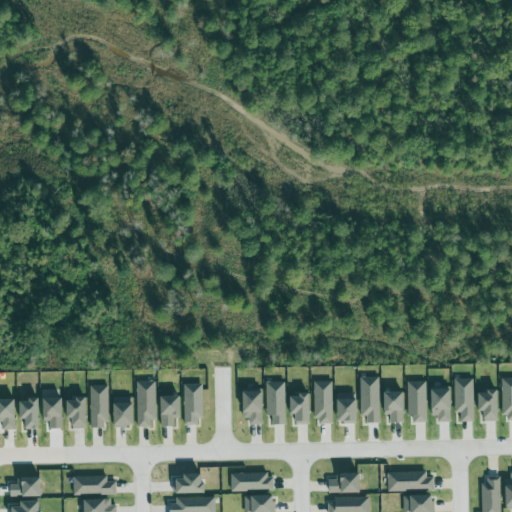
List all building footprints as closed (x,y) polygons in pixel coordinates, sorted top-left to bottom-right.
[(379,377),(360,378),(361,417),(367,417),(367,424),(380,423),(379,377)] [(455,413),(461,413),(461,422),(475,421),(474,378),(454,379),(455,413)] [(137,382),(138,428),(156,427),(155,381),(137,382)] [(333,424),(333,382),(315,381),(315,424),(333,424)] [(426,381),(409,381),(409,423),(427,422),(426,381)] [(285,382),(266,383),(267,416),(272,416),(273,425),(286,425),(285,382)] [(202,384),(184,384),(185,425),(203,425),(202,384)] [(90,386),(91,429),(109,428),(108,386),(90,386)] [(434,423),(452,422),(451,389),(433,390),(434,423)] [(489,393),(479,393),(480,411),(485,411),(485,421),(497,421),(497,419),(499,419),(499,390),(489,390),(489,393)] [(264,392),(243,392),(243,423),(263,423),(264,392)] [(386,415),(390,415),(390,423),(405,423),(404,392),(385,392),(386,415)] [(337,394),(338,424),(358,423),(357,393),(337,394)] [(291,415),(297,415),(297,425),(311,425),(311,395),(291,395),(291,415)] [(182,417),(181,396),(160,397),(161,427),(176,427),(176,417),(182,417)] [(135,427),(134,397),(114,397),(115,427),(135,427)] [(62,429),(62,417),(64,417),(63,398),(45,398),(45,421),(49,421),(49,429),(62,429)] [(16,400),(0,399),(0,421),(3,422),(3,430),(17,430),(16,400)] [(40,430),(41,400),(20,399),(20,420),(26,420),(26,429),(40,430)] [(88,399),(68,399),(68,419),(73,419),(73,428),(87,428),(88,399)] [(388,492),(434,491),(434,478),(427,478),(427,472),(388,473),(388,492)] [(204,474),(184,475),(184,480),(173,480),(173,494),(204,493),(204,474)] [(231,475),(231,492),(274,491),(274,474),(231,475)] [(337,475),(337,480),(329,480),(330,494),(361,493),(361,474),(337,475)] [(117,495),(116,481),(108,482),(108,476),(73,477),(74,496),(117,495)] [(501,511),(482,511),(482,484),(487,484),(487,477),(501,476),(501,511)] [(11,498),(43,497),(42,478),(18,478),(18,484),(10,484),(11,498)] [(404,495),(403,511),(434,511),(434,496),(404,495)] [(245,496),(244,511),(275,511),(276,497),(245,496)] [(328,511),(369,511),(369,497),(335,498),(335,503),(328,503),(328,511)] [(215,498),(170,499),(169,511),(205,511),(215,511),(215,498)] [(81,500),(81,511),(114,511),(114,500),(81,500)] [(42,511),(42,501),(21,502),(21,507),(12,507),(12,511),(42,511)]
